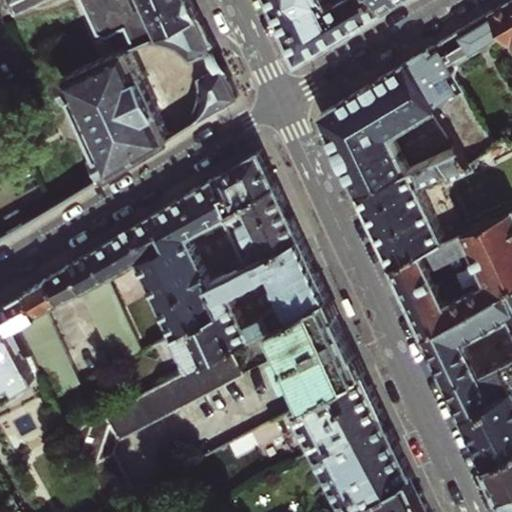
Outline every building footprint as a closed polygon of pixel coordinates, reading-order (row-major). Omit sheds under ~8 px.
[(146,38),(203,13),(196,0),(24,0),(25,1),(28,0),(91,0),(105,29),(114,32),(130,25),(139,42),(146,38)] [(348,29),(389,4),(386,0),(340,0),(325,9),(320,0),(274,0),(301,57),(348,29)] [(510,33),(511,35),(511,0),(508,0),(495,8),(510,33)] [(510,33),(495,8),(454,33),(411,59),(440,103),(467,142),(475,153),(493,142),(453,78),(457,66),(510,33)] [(203,13),(146,38),(162,39),(170,41),(178,43),(186,49),(190,52),(193,56),(217,44),(203,13)] [(173,135),(132,45),(67,76),(112,172),(173,135)] [(440,103),(411,59),(324,110),(345,154),(361,190),(411,167),(395,132),(440,103)] [(241,94),(227,64),(201,76),(203,84),(202,92),(201,97),(196,112),(192,119),(189,125),(241,94)] [(382,233),(396,264),(425,249),(447,237),(426,187),(508,151),(506,147),(511,143),(511,134),(510,131),(493,142),(475,153),(467,142),(411,167),(361,190),(382,233)] [(265,148),(221,174),(237,206),(280,182),(269,158),(265,148)] [(208,207),(214,218),(221,214),(237,206),(221,174),(207,182),(192,191),(202,210),(208,207)] [(237,206),(221,214),(223,218),(227,217),(232,217),(236,218),(241,222),(243,225),(248,233),(251,241),(266,235),(265,233),(279,226),(287,244),(305,235),(293,211),(280,182),(237,206)] [(192,191),(158,211),(173,242),(144,259),(180,333),(228,308),(215,279),(191,231),(214,218),(208,207),(202,210),(192,191)] [(410,295),(428,334),(511,280),(511,204),(465,228),(489,277),(450,302),(425,249),(396,264),(410,295)] [(110,277),(144,259),(173,242),(158,211),(135,225),(98,248),(110,277)] [(287,244),(279,226),(265,233),(266,235),(251,241),(253,246),(252,248),(252,252),(250,256),(245,261),(246,264),(287,244)] [(233,346),(270,327),(332,294),(318,265),(305,235),(287,244),(246,264),(215,279),(228,308),(180,333),(196,366),(233,346)] [(89,288),(110,277),(98,248),(93,251),(77,261),(89,288)] [(61,270),(53,274),(66,300),(74,296),(83,291),(89,288),(77,261),(72,263),(61,270)] [(66,300),(53,274),(50,276),(32,287),(43,312),(49,308),(66,300)] [(145,351),(110,277),(89,288),(83,291),(118,365),(145,351)] [(443,365),(468,419),(511,391),(511,280),(428,334),(443,365)] [(43,312),(32,287),(11,299),(4,304),(0,306),(0,400),(5,402),(21,392),(24,384),(41,374),(43,373),(46,371),(21,323),(43,312)] [(270,327),(282,354),(274,359),(286,386),(305,378),(312,392),(315,399),(368,372),(364,364),(351,337),(332,294),(270,327)] [(86,382),(49,308),(43,312),(21,323),(46,371),(55,388),(59,396),(86,382)] [(233,346),(196,366),(174,377),(76,429),(114,504),(138,491),(119,451),(123,439),(246,373),(233,346)] [(319,450),(387,415),(384,407),(370,379),(368,372),(315,399),(299,408),(319,450)] [(481,446),(489,462),(511,449),(511,391),(468,419),(481,446)] [(392,425),(387,415),(319,450),(350,511),(416,478),(407,457),(392,425)] [(498,481),(504,494),(511,489),(511,449),(489,462),(498,481)] [(432,511),(427,501),(416,478),(350,511),(349,511),(432,511)]
